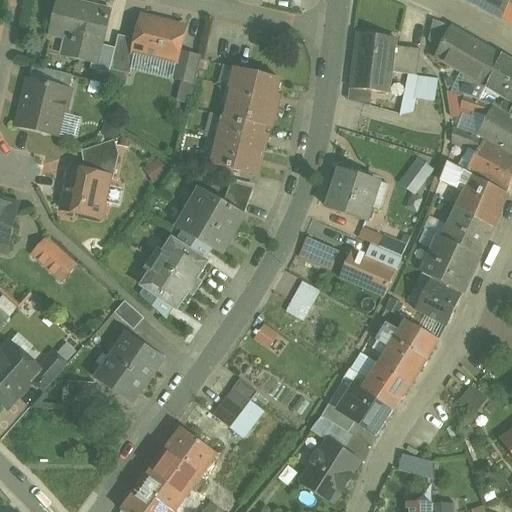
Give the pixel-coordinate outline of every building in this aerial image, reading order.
[(113,11),(66,0),(58,0),(50,35),(71,40),(67,58),(93,64),(100,66),(105,46),(113,11)] [(511,0),(466,0),(504,19),(511,2),(511,0)] [(186,28),(143,18),(138,40),(135,54),(136,54),(177,64),(186,28)] [(452,27),(434,21),(429,42),(441,48),(452,27)] [(502,57),(452,27),(441,48),(436,58),(462,73),(452,93),(481,102),(488,86),(502,57)] [(396,39),(360,34),(353,90),(389,94),(391,82),(392,73),(408,75),(418,76),(420,55),(421,50),(395,47),(396,39)] [(138,40),(119,36),(116,49),(111,71),(131,75),(136,54),(135,54),(138,40)] [(116,49),(105,46),(100,66),(93,64),(92,70),(110,74),(111,71),(116,49)] [(511,62),(502,57),(488,86),(511,100),(511,62)] [(74,77),(34,67),(30,81),(71,90),(74,77)] [(281,80),(236,69),(232,88),(234,88),(227,117),(225,117),(223,122),(219,121),(216,135),(220,136),(218,146),(213,145),(210,159),(214,160),(213,165),(256,176),(267,128),(273,129),(281,97),(277,96),(281,80)] [(408,75),(392,73),(391,82),(407,85),(408,75)] [(30,81),(19,127),(60,137),(60,135),(62,136),(66,119),(64,119),(71,91),(71,90),(30,81)] [(452,93),(448,92),(452,118),(464,118),(466,110),(484,116),(489,116),(479,135),(511,153),(511,115),(510,114),(495,105),(495,106),(481,102),(452,93)] [(405,97),(389,94),(385,113),(401,116),(405,97)] [(511,110),(511,104),(500,98),(495,105),(510,114),(511,110)] [(511,185),(511,157),(474,136),(454,128),(453,144),(468,150),(469,147),(479,153),(468,172),(509,193),(511,185)] [(115,141),(83,152),(85,164),(84,171),(109,177),(109,178),(114,179),(120,156),(115,141)] [(414,195),(430,169),(420,162),(403,189),(414,195)] [(508,195),(449,163),(441,183),(458,191),(461,184),(469,187),(457,208),(494,229),(508,195)] [(84,171),(72,169),(71,172),(70,173),(68,180),(69,181),(63,211),(100,219),(100,217),(105,212),(107,205),(104,199),(109,178),(109,177),(84,171)] [(376,181),(342,170),(329,210),(367,222),(373,204),(369,203),(376,181)] [(255,188),(232,183),(225,203),(245,215),(255,188)] [(225,203),(202,190),(179,230),(184,233),(212,249),(222,255),(245,215),(225,203)] [(19,206),(0,201),(0,252),(7,254),(19,206)] [(493,230),(443,201),(428,229),(481,256),(493,230)] [(411,238),(391,228),(382,248),(402,257),(411,238)] [(212,249),(184,233),(177,243),(205,261),(212,249)] [(305,258),(338,272),(346,250),(314,237),(305,258)] [(53,238),(37,257),(71,285),(87,266),(53,238)] [(480,258),(441,238),(424,274),(463,294),(480,258)] [(177,243),(173,240),(170,244),(165,252),(160,249),(146,271),(151,274),(145,283),(143,287),(147,289),(174,307),(179,310),(181,306),(189,294),(194,297),(203,283),(198,280),(207,268),(206,267),(209,264),(205,261),(177,243)] [(382,248),(372,244),(366,259),(352,253),(340,279),(385,298),(403,258),(402,257),(382,248)] [(424,274),(419,271),(420,269),(410,264),(395,295),(450,324),(463,294),(424,274)] [(303,282),(287,312),(305,322),(321,292),(303,282)] [(174,307),(147,289),(142,297),(167,319),(174,307)] [(404,306),(392,299),(387,310),(398,316),(404,306)] [(145,319),(126,302),(115,314),(135,331),(145,319)] [(0,328),(9,318),(0,309),(0,328)] [(511,330),(491,311),(481,329),(511,358),(511,330)] [(259,321),(250,335),(268,349),(278,336),(259,321)] [(441,341),(405,321),(399,331),(388,325),(378,342),(390,349),(380,364),(379,364),(413,385),(441,341)] [(165,360),(130,335),(129,336),(130,336),(114,358),(148,382),(164,360),(165,361),(165,360)] [(38,371),(9,345),(0,354),(0,403),(6,409),(31,381),(39,372),(38,371)] [(54,353),(38,371),(39,372),(31,381),(45,393),(69,366),(54,353)] [(148,382),(114,358),(99,380),(98,379),(97,380),(133,406),(134,405),(133,404),(148,382)] [(368,381),(362,391),(364,392),(395,412),(413,385),(379,364),(368,381)] [(368,381),(351,370),(345,380),(348,382),(362,391),(368,381)] [(259,393),(241,380),(234,389),(252,402),(259,393)] [(95,384),(70,382),(69,396),(64,395),(63,411),(89,413),(90,399),(94,399),(95,384)] [(394,413),(363,393),(364,392),(362,391),(348,382),(326,417),(373,446),(394,413)] [(458,398),(473,411),(484,399),(469,385),(458,398)] [(252,402),(234,389),(214,416),(231,429),(252,402)] [(335,425),(323,417),(311,431),(326,441),(335,425)] [(187,423),(123,511),(122,511),(177,511),(188,497),(195,502),(209,483),(202,478),(218,455),(209,448),(214,442),(187,423)] [(511,432),(501,441),(511,453),(511,432)] [(360,462),(329,443),(323,452),(317,452),(310,462),(313,467),(303,484),(334,504),(341,492),(343,493),(353,477),(351,476),(360,462)] [(433,463),(407,456),(403,471),(433,479),(433,463)] [(249,485),(240,478),(235,484),(244,491),(249,485)]
